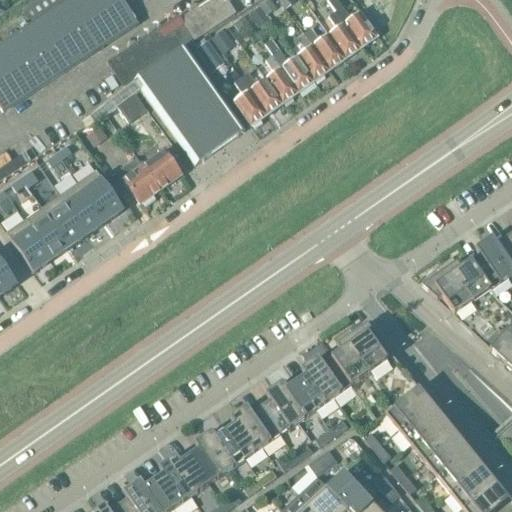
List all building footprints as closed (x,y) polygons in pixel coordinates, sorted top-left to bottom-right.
[(120,0),(43,0),(24,12),(33,26),(0,47),(0,112),(2,115),(138,26),(120,0)] [(224,0),(210,0),(108,66),(122,88),(235,16),(224,0)] [(291,0),(277,0),(284,9),(293,2),(291,0)] [(378,40),(360,15),(350,22),(334,0),(332,0),(328,3),(335,14),(336,14),(362,51),(378,40)] [(270,2),(260,9),(266,18),(276,11),(270,2)] [(259,9),(248,17),(256,27),(266,20),(259,9)] [(328,37),(346,62),(362,51),(336,14),(335,14),(328,20),(336,32),(328,37)] [(243,19),(233,26),(234,27),(241,36),(250,29),(244,20),(243,19)] [(304,37),(330,74),(346,62),(328,37),(319,44),(311,32),(304,37)] [(224,33),(211,41),(220,54),(233,45),(224,33)] [(304,37),(296,42),(305,54),(296,60),(314,85),(330,74),(304,37)] [(314,85),(296,60),(287,66),(279,54),(271,43),(264,48),(272,59),(297,96),(314,85)] [(207,44),(196,52),(201,60),(213,51),(207,44)] [(186,48),(133,83),(194,169),(245,132),(186,48)] [(264,83),(281,108),(297,96),(272,59),(265,64),(273,76),(264,83)] [(257,88),(249,76),(240,82),(266,118),(281,108),(264,83),(257,88)] [(242,98),(233,105),(250,130),(266,118),(240,82),(234,87),(242,98)] [(116,109),(128,127),(147,114),(135,96),(116,109)] [(100,130),(87,139),(93,148),(106,139),(100,130)] [(161,193),(143,168),(142,168),(128,148),(120,154),(125,160),(129,165),(114,175),(120,184),(121,183),(122,182),(140,208),(161,193)] [(66,150),(56,157),(61,164),(71,157),(66,150)] [(143,168),(161,193),(181,179),(163,153),(143,168)] [(61,164),(56,157),(46,164),(51,171),(61,164)] [(123,214),(96,174),(78,186),(105,226),(123,214)] [(31,175),(21,181),(25,188),(35,181),(31,175)] [(25,188),(21,181),(11,188),(15,195),(25,188)] [(105,226),(78,186),(59,199),(87,239),(105,226)] [(87,239),(59,199),(41,211),(69,251),(87,239)] [(51,265),(69,252),(41,211),(23,224),(51,265)] [(34,277),(51,265),(23,224),(5,236),(34,277)] [(483,246),(507,281),(511,278),(511,249),(505,240),(496,246),(492,240),(483,246)] [(479,258),(470,264),(490,294),(490,293),(507,281),(483,246),(475,252),(479,258)] [(0,299),(17,287),(0,262),(0,299)] [(421,289),(489,353),(511,328),(511,315),(496,301),(490,293),(490,294),(470,264),(461,271),(457,265),(421,289)] [(351,390),(376,426),(386,418),(385,418),(407,400),(394,383),(405,374),(366,327),(336,348),(340,354),(331,360),(351,389),(351,390)] [(511,328),(489,353),(504,367),(511,358),(511,328)] [(309,367),(333,402),(351,390),(351,389),(331,360),(322,367),(318,361),(309,367)] [(333,402),(309,367),(300,373),(305,379),(295,385),(316,414),(333,402)] [(407,400),(418,391),(405,374),(394,383),(407,400)] [(316,414),(295,385),(286,391),(282,385),(273,391),(298,426),(316,414)] [(298,426),(273,391),(265,397),(269,403),(260,410),(280,438),(298,426)] [(418,391),(407,400),(385,418),(386,418),(398,434),(431,407),(418,391)] [(411,449),(444,423),(431,407),(398,434),(411,449)] [(280,438),(260,410),(251,416),(247,410),(238,416),(262,451),(280,438)] [(262,451),(238,416),(229,422),(234,428),(224,434),(245,463),(262,451)] [(329,433),(334,440),(348,431),(343,423),(329,433)] [(444,423),(411,449),(424,465),(457,438),(444,423)] [(334,440),(329,433),(315,443),(320,450),(334,440)] [(245,463),(224,434),(215,441),(211,434),(202,440),(227,475),(245,463)] [(373,454),(380,448),(370,436),(363,442),(373,454)] [(436,481),(469,454),(457,438),(424,465),(436,481)] [(227,475),(202,440),(194,446),(198,452),(189,459),(209,488),(227,475)] [(293,458),(298,465),(312,455),(307,448),(293,458)] [(380,448),(373,454),(383,466),(390,461),(380,448)] [(321,459),(330,471),(337,466),(328,454),(321,459)] [(449,497),(482,470),(469,454),(436,481),(449,497)] [(298,465),(293,458),(279,467),(284,474),(298,465)] [(209,488),(189,459),(180,465),(175,459),(167,465),(191,500),(209,488)] [(315,463),(323,476),(330,471),(321,459),(315,463)] [(323,476),(315,463),(308,468),(316,481),(323,476)] [(173,511),(191,500),(167,465),(158,471),(162,477),(153,483),(173,511)] [(399,486),(406,480),(396,468),(389,473),(399,486)] [(461,511),(463,511),(495,486),(482,470),(449,497),(461,511)] [(258,482),(263,489),(277,480),(271,472),(258,482)] [(366,511),(373,506),(343,474),(326,491),(325,491),(344,511),(366,511)] [(384,496),(392,489),(385,480),(376,487),(384,496)] [(406,480),(399,486),(409,498),(416,492),(406,480)] [(263,489),(258,482),(244,492),(249,499),(263,489)] [(344,511),(325,491),(326,491),(317,482),(299,499),(311,511),(344,511)] [(173,511),(153,483),(144,490),(140,484),(131,489),(146,511),(173,511)] [(497,511),(509,503),(495,486),(463,511),(497,511)] [(146,511),(131,489),(123,495),(127,502),(118,508),(120,511),(146,511)] [(392,489),(384,496),(391,506),(400,499),(392,489)] [(222,507),(225,511),(230,511),(241,504),(236,497),(222,507)] [(311,511),(299,499),(284,511),(311,511)] [(420,511),(431,511),(432,511),(422,499),(415,505),(420,511)]
